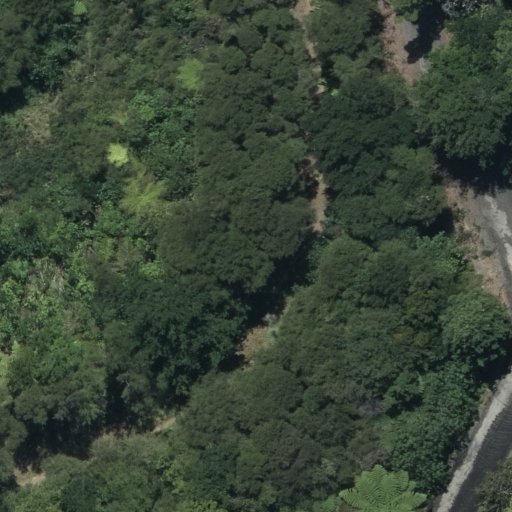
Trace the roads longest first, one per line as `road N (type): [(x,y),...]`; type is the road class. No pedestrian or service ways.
road 1 (track): [(324,0),(332,65),(314,196),(254,316),(210,368),(0,485)]
road 2 (track): [(423,0),(429,48),(460,125),(511,210)]
